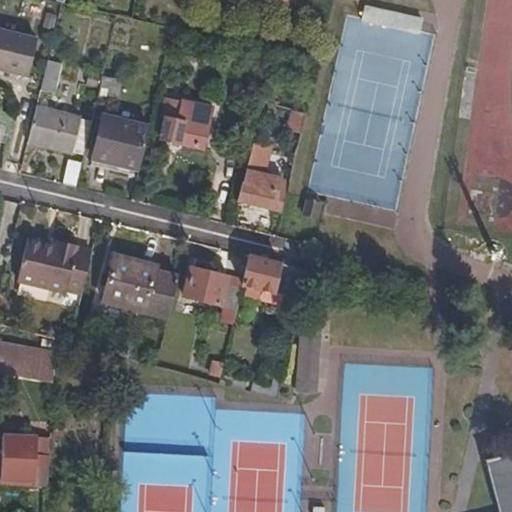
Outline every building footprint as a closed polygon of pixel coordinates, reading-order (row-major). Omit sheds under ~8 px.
[(0,68),(26,75),(35,37),(0,28),(0,68)] [(122,79),(102,74),(96,95),(117,99),(122,79)] [(215,109),(166,97),(161,117),(166,118),(161,137),(206,148),(215,109)] [(79,116),(36,106),(27,143),(71,153),(79,116)] [(137,172),(147,132),(104,121),(93,161),(137,172)] [(240,200),(283,211),(291,177),(248,166),(240,200)] [(319,205),(306,203),(303,218),(316,221),(319,205)] [(68,289),(82,293),(92,253),(77,249),(77,246),(58,241),(56,245),(29,238),(18,282),(66,293),(68,289)] [(152,273),(154,264),(112,254),(101,301),(169,317),(178,280),(152,273)] [(306,269),(271,260),(249,255),(244,280),(243,286),(292,297),(288,316),(297,317),(306,269)] [(243,286),(244,280),(190,267),(182,296),(228,307),(238,310),(243,286)] [(228,307),(225,320),(236,322),(238,310),(228,307)] [(298,370),(317,370),(319,321),(300,320),(298,370)] [(54,354),(0,343),(0,369),(53,378),(54,354)] [(226,378),(227,373),(229,360),(213,356),(209,374),(226,378)] [(317,383),(317,370),(298,370),(298,382),(317,383)] [(226,378),(225,383),(249,390),(251,380),(227,373),(226,378)] [(284,388),(286,380),(275,377),(273,385),(284,388)] [(258,382),(256,391),(282,398),(284,388),(273,385),(258,382)] [(36,439),(3,437),(1,486),(34,487),(36,439)] [(511,511),(511,454),(487,461),(499,511),(511,511)]
